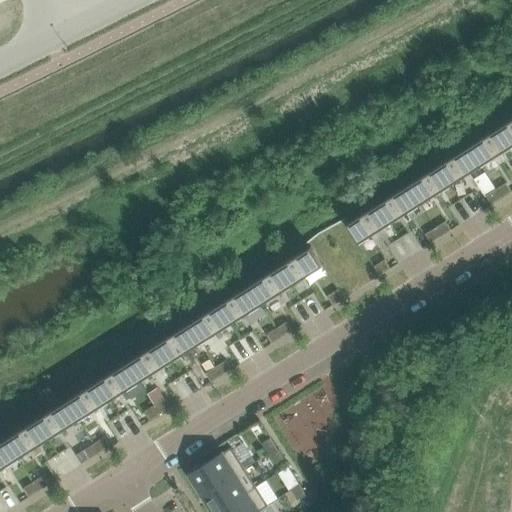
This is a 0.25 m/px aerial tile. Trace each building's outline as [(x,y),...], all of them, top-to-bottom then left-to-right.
[(511,118),(500,126),(511,145),(511,144),(511,118)] [(500,126),(469,146),(481,165),(511,145),(500,126)] [(469,146),(439,165),(451,184),(481,165),(469,146)] [(439,165),(408,184),(420,203),(451,184),(439,165)] [(485,171),(474,178),(485,196),(486,195),(496,189),(485,171)] [(506,182),(496,189),(501,197),(511,190),(506,182)] [(408,184),(377,204),(389,223),(420,203),(408,184)] [(496,189),(486,195),(491,203),(501,197),(496,189)] [(377,204),(346,223),(358,242),(389,223),(377,204)] [(446,221),(435,227),(441,235),(451,229),(446,221)] [(435,227),(425,234),(431,242),(441,235),(435,227)] [(311,246),(280,265),(292,284),(323,264),(311,246)] [(385,259),(375,266),(380,274),(390,268),(385,259)] [(280,265),(249,285),(261,303),(292,284),(280,265)] [(249,285),(219,304),(231,323),(261,303),(249,285)] [(338,289),(327,296),(333,304),(343,297),(338,289)] [(219,304),(189,323),(200,342),(231,323),(219,304)] [(287,321),(277,328),(282,336),(292,330),(287,321)] [(189,323),(158,342),(170,361),(200,342),(189,323)] [(277,328),(266,334),(272,342),(282,336),(277,328)] [(158,342),(128,362),(140,380),(170,361),(158,342)] [(226,360),(216,366),(221,374),(231,368),(226,360)] [(128,362),(97,381),(109,400),(140,380),(128,362)] [(216,366),(206,373),(211,381),(221,374),(216,366)] [(97,381),(67,400),(79,419),(109,400),(97,381)] [(165,398),(155,405),(160,413),(170,406),(165,398)] [(67,400),(36,419),(48,438),(79,419),(67,400)] [(155,405),(145,411),(150,419),(160,413),(155,405)] [(36,419),(6,438),(18,457),(48,438),(36,419)] [(104,437),(94,443),(99,451),(109,445),(104,437)] [(270,437),(262,443),(268,453),(277,448),(270,437)] [(6,438),(0,442),(0,468),(18,457),(6,438)] [(94,443),(84,450),(89,458),(99,451),(94,443)] [(192,472),(189,473),(197,486),(202,495),(245,468),(231,447),(207,462),(200,466),(199,465),(191,470),(192,472)] [(277,448),(268,453),(275,463),(283,458),(277,448)] [(289,466),(279,472),(286,484),(289,489),(299,483),(296,478),(289,466)] [(245,468),(202,495),(213,511),(215,511),(256,486),(245,468)] [(43,475),(33,481),(39,490),(49,483),(43,475)] [(33,481),(23,488),(29,496),(39,490),(33,481)] [(300,484),(291,489),(298,500),(306,494),(300,484)] [(256,486),(215,511),(255,511),(260,509),(260,510),(268,505),(256,486)]
